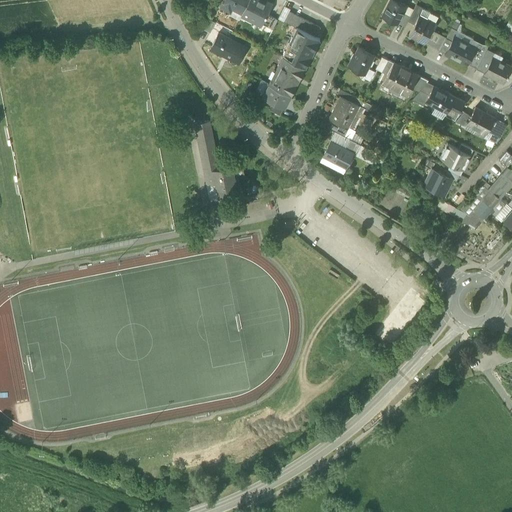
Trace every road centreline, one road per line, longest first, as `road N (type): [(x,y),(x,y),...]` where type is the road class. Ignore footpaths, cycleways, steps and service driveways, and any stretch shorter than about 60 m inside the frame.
road 1 (secondary): [(460,315),(347,431),(289,473),(206,511)]
road 2 (unclassified): [(458,286),(292,157)]
road 3 (unclassified): [(292,157),(240,112),(168,0)]
road 4 (residential): [(345,23),(511,108)]
road 5 (residential): [(345,23),(292,157)]
